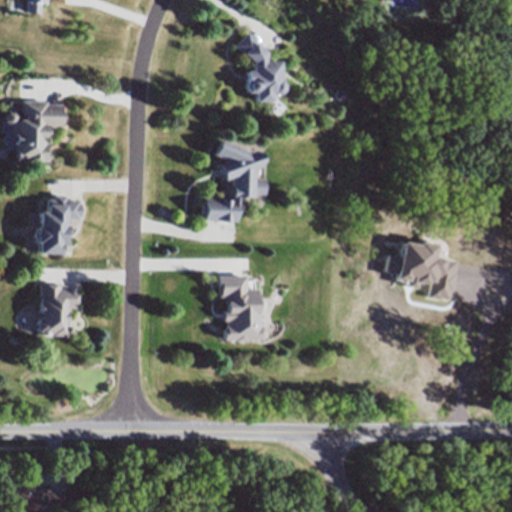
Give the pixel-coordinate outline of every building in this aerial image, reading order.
[(277,61),(277,81),(281,84),(281,90),(277,95),(269,95),(269,102),(253,102),(252,93),(244,93),(244,90),(243,89),(243,84),(243,71),(248,71),(249,71),(249,64),(231,46),(244,32),(264,51),(264,61),(277,61)] [(57,105),(57,113),(57,128),(41,128),(41,144),(43,144),(43,149),(44,149),(44,162),(12,162),(10,162),(10,151),(12,151),(12,146),(9,146),(9,134),(6,134),(6,125),(3,125),(0,122),(0,115),(3,112),(8,112),(12,116),(12,120),(21,120),(21,113),(16,113),(17,101),(42,102),(42,104),(57,105)] [(217,140),(246,153),(251,152),(257,155),(260,163),(257,168),(251,170),(251,180),(263,180),(262,196),(250,196),(250,199),(240,199),(240,211),(235,211),(234,222),(227,222),(227,223),(217,222),(201,221),(201,215),(198,215),(199,205),(202,205),(202,199),(224,200),(224,184),(228,184),(228,179),(221,182),(214,165),(224,162),(210,156),(217,140)] [(61,197),(61,200),(75,201),(75,204),(76,204),(75,218),(74,218),(74,221),(60,220),(60,227),(62,227),(62,237),(60,237),(60,246),(55,246),(55,257),(33,256),(33,246),(30,245),(31,229),(33,229),(34,213),(42,213),(42,200),(49,200),(49,196),(61,197)] [(260,343),(259,293),(245,293),(245,279),(216,280),(217,302),(224,302),(224,343),(260,343)] [(73,296),(73,305),(72,305),(72,309),(61,309),(61,311),(63,311),(62,324),(61,324),(61,328),(65,328),(65,330),(67,330),(67,334),(65,334),(65,336),(62,335),(62,337),(62,338),(54,338),(46,337),(34,337),(34,334),(32,334),(33,323),(34,323),(34,320),(36,320),(36,315),(35,315),(35,306),(36,306),(36,286),(63,286),(63,289),(72,289),(72,296),(73,296)] [(31,485),(33,483),(50,494),(73,483),(81,501),(59,511),(56,511),(52,501),(50,502),(43,501),(36,511),(11,511),(19,501),(6,492),(18,475),(31,485)]
